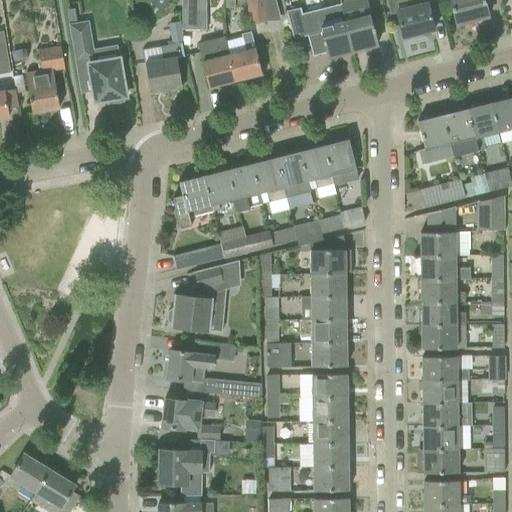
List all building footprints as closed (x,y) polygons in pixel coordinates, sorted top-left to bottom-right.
[(205,0),(181,0),(182,30),(206,30),(205,0)] [(248,0),(249,23),(265,22),(264,0),(248,0)] [(354,0),(343,3),(340,4),(352,52),(353,52),(353,51),(373,45),(376,45),(377,45),(373,32),(375,32),(374,28),(373,28),(365,0),(354,0)] [(386,0),(389,12),(396,10),(398,19),(403,38),(434,31),(429,11),(427,3),(425,3),(423,0),(386,0)] [(483,0),(449,0),(456,25),(488,17),(483,0)] [(300,8),(286,12),(293,39),(307,36),(312,57),(326,53),(328,57),(329,57),(340,54),(351,51),(352,52),(340,4),(301,14),(300,8)] [(88,22),(68,26),(74,62),(94,58),(93,50),(88,22)] [(0,75),(9,74),(2,32),(0,32),(0,75)] [(251,35),(225,42),(235,81),(261,75),(251,35)] [(225,42),(198,49),(208,88),(235,81),(225,42)] [(163,62),(145,65),(146,73),(150,93),(181,87),(178,67),(176,59),(183,58),(181,44),(167,47),(161,48),(163,62)] [(64,69),(61,49),(60,46),(37,51),(41,71),(25,74),(32,114),(59,109),(52,71),(64,69)] [(119,59),(88,64),(93,93),(95,102),(107,100),(108,104),(122,101),(122,98),(125,97),(119,59)] [(21,76),(13,77),(15,89),(15,93),(23,91),(21,76)] [(7,110),(18,108),(15,93),(15,89),(4,91),(4,90),(0,90),(0,118),(8,118),(7,110)] [(497,134),(511,130),(511,99),(489,105),(497,134)] [(482,138),(497,134),(489,105),(465,111),(475,151),(485,149),(482,138)] [(452,157),(475,151),(465,111),(441,117),(452,157)] [(422,165),(452,157),(441,117),(419,123),(418,119),(417,120),(425,149),(418,151),(422,165)] [(331,176),(355,170),(347,137),(346,138),(347,141),(323,147),(332,184),(333,184),(331,176)] [(323,147),(299,153),(306,181),(312,179),(314,189),(332,184),(323,147)] [(285,199),(309,193),(306,181),(299,153),(275,159),(285,199)] [(267,204),(285,199),(275,159),(251,165),(261,205),(262,205),(259,194),(264,193),(267,204)] [(248,208),(261,205),(251,165),(227,172),(237,213),(248,210),(248,208)] [(485,193),(510,187),(506,169),(481,175),(485,193)] [(237,213),(227,172),(203,178),(211,212),(220,210),(218,204),(233,200),(237,213)] [(463,198),(485,193),(481,175),(468,178),(470,184),(461,186),(460,180),(458,180),(463,198)] [(189,218),(211,212),(203,178),(180,183),(179,180),(178,180),(183,200),(173,202),(180,229),(191,226),(189,218)] [(428,207),(463,198),(458,180),(424,189),(428,207)] [(476,231),(503,232),(504,197),(477,203),(476,231)] [(343,229),(364,223),(361,208),(339,213),(343,229)] [(321,234),(343,229),(339,213),(338,214),(339,216),(316,222),(321,241),(322,240),(321,234)] [(297,247),(321,241),(316,222),(292,228),(295,241),(297,247)] [(268,232),(245,238),(242,227),(241,227),(244,238),(247,253),(271,247),(268,234),(268,232)] [(271,247),(295,241),(292,228),(268,234),(271,247)] [(427,233),(420,233),(420,258),(454,257),(455,257),(455,256),(469,256),(469,232),(455,233),(427,233)] [(220,244),(219,244),(223,259),(247,253),(244,238),(220,244)] [(219,244),(192,251),(195,266),(223,259),(219,244)] [(345,274),(350,274),(350,250),(340,250),(309,251),(310,276),(345,275),(345,274)] [(270,254),(257,257),(258,276),(271,276),(270,254)] [(490,279),(503,279),(502,256),(489,256),(489,268),(490,279)] [(469,268),(454,268),(454,257),(420,258),(420,281),(455,280),(456,279),(469,279),(469,268)] [(211,294),(239,287),(238,261),(193,273),(196,286),(191,288),(190,297),(175,295),(174,309),(171,309),(167,312),(166,320),(170,324),(172,325),(172,327),(210,331),(211,294)] [(310,298),(345,298),(345,275),(310,276),(310,298),(301,298),(310,298)] [(270,289),(271,289),(271,276),(258,276),(258,299),(264,299),(277,299),(277,297),(270,297),(270,289)] [(490,303),(503,302),(503,279),(490,279),(490,303)] [(464,292),(455,293),(455,280),(420,281),(421,304),(455,303),(455,302),(464,302),(464,292)] [(345,298),(310,298),(310,321),(345,321),(345,298)] [(264,322),(277,322),(277,299),(264,299),(264,322)] [(490,317),(503,317),(503,302),(490,303),(490,317)] [(465,313),(455,313),(455,303),(421,304),(421,327),(465,326),(465,313)] [(365,342),(365,320),(347,321),(347,342),(365,342)] [(311,344),(346,343),(345,321),(310,321),(302,321),(302,322),(310,322),(311,344)] [(265,344),(278,344),(277,322),(264,322),(265,344)] [(503,349),(503,325),(491,325),(490,349),(503,349)] [(457,349),(466,349),(465,326),(421,327),(421,349),(457,349)] [(169,351),(166,379),(186,381),(185,393),(206,395),(206,393),(261,400),(260,384),(202,380),(203,368),(212,369),(214,345),(192,342),(191,353),(189,353),(169,351)] [(311,367),(346,367),(346,343),(311,344),(311,367)] [(290,345),(278,345),(278,344),(265,344),(265,368),(294,368),(294,349),(290,349),(290,345)] [(488,381),(502,380),(502,356),(488,357),(488,381)] [(469,371),(457,371),(457,357),(421,357),(422,381),(457,381),(469,381),(469,371)] [(326,375),(311,375),(311,399),(346,398),(346,374),(326,375)] [(284,394),(278,394),(278,375),(265,375),(266,399),(284,399),(284,394)] [(480,394),(502,394),(502,380),(488,381),(480,381),(480,394)] [(422,405),(457,404),(457,381),(422,381),(422,405)] [(311,421),(347,421),(346,398),(311,399),(311,421)] [(202,403),(203,401),(185,399),(185,401),(164,399),(161,428),(196,432),(195,441),(201,441),(214,441),(219,441),(219,426),(200,426),(200,417),(214,418),(215,404),(202,403)] [(279,405),(284,405),(284,399),(266,399),(266,419),(279,419),(279,405)] [(422,427),(458,427),(457,404),(422,405),(422,427)] [(503,426),(503,407),(491,407),(491,427),(503,426)] [(312,445),(347,444),(347,421),(311,421),(312,445)] [(483,450),(503,450),(503,426),(491,427),(491,450),(483,449),(483,450)] [(273,427),(261,428),(261,443),(261,445),(273,445),(273,427)] [(423,450),(458,450),(458,427),(422,427),(423,450)] [(201,441),(200,451),(159,450),(158,484),(179,485),(179,497),(200,496),(201,471),(208,471),(209,452),(214,452),(214,441),(201,441)] [(241,459),(241,443),(215,442),(214,457),(241,459)] [(312,468),(347,467),(347,444),(312,445),(312,468)] [(273,445),(261,445),(261,457),(273,457),(273,445)] [(417,474),(458,473),(458,450),(423,450),(423,458),(417,458),(417,474)] [(483,473),(503,473),(503,450),(483,450),(483,473)] [(24,454),(8,479),(34,494),(35,493),(49,469),(24,454)] [(312,491),(348,491),(347,467),(312,468),(312,491)] [(267,493),(290,492),(289,468),(266,468),(267,493)] [(71,492),(75,485),(49,469),(35,493),(34,494),(30,500),(49,511),(68,511),(78,496),(71,492)] [(469,497),(458,497),(458,481),(423,481),(423,505),(458,505),(469,505),(469,497)] [(491,490),(491,505),(504,505),(504,490),(491,490)] [(232,510),(232,497),(232,496),(210,496),(210,510),(232,510)] [(313,511),(348,511),(348,499),(313,499),(313,511)] [(268,500),(267,511),(288,511),(288,500),(268,500)] [(186,503),(157,504),(157,511),(200,511),(200,503),(186,503)]
